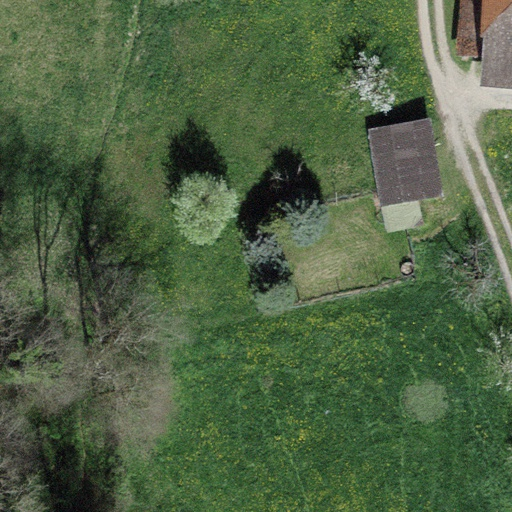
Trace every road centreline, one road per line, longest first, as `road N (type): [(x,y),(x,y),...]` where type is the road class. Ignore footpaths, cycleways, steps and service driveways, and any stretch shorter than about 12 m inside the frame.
road 1 (track): [(511,283),(462,143)]
road 2 (track): [(431,0),(462,143)]
